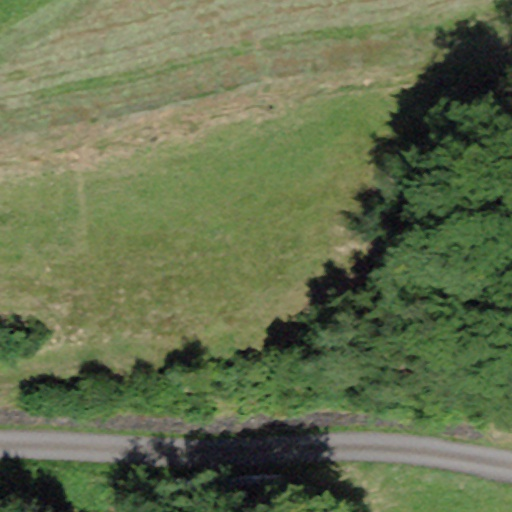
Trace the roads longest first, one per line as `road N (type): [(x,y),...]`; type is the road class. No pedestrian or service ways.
road 1 (track): [(0,113),(231,69),(468,45),(511,54)]
road 2 (unclassified): [(511,468),(338,445),(0,446)]
road 3 (track): [(0,382),(69,356),(252,336)]
